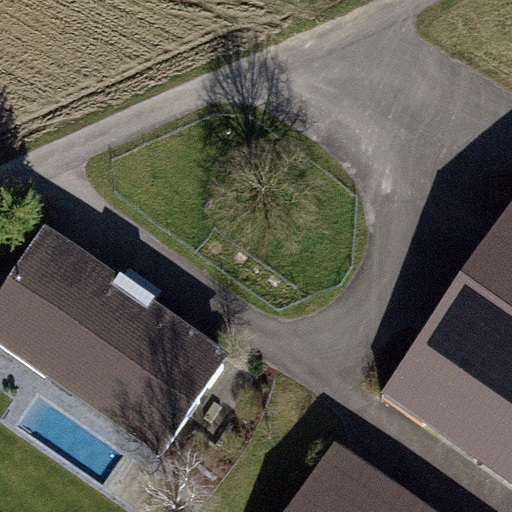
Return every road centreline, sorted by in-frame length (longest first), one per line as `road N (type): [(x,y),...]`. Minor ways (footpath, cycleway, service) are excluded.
road 1 (track): [(0,195),(464,0)]
road 2 (unknown): [(368,40),(418,114),(435,156),(443,242),(429,282),(351,414)]
